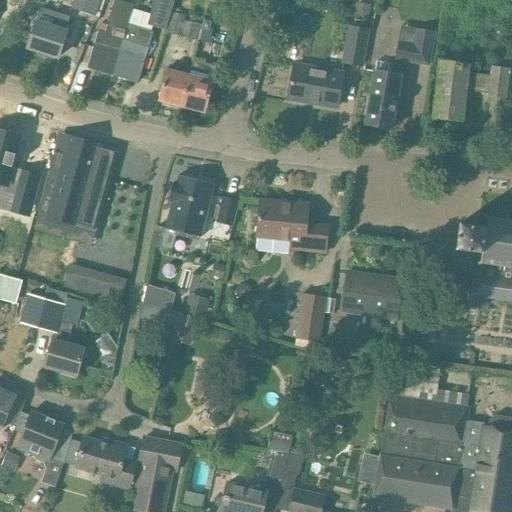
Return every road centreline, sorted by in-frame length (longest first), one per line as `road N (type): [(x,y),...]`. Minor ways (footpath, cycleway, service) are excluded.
road 1 (residential): [(511,175),(220,149)]
road 2 (residential): [(161,138),(115,420)]
road 3 (residential): [(161,138),(0,94)]
road 4 (residential): [(220,149),(261,0)]
road 5 (residential): [(0,378),(115,420)]
